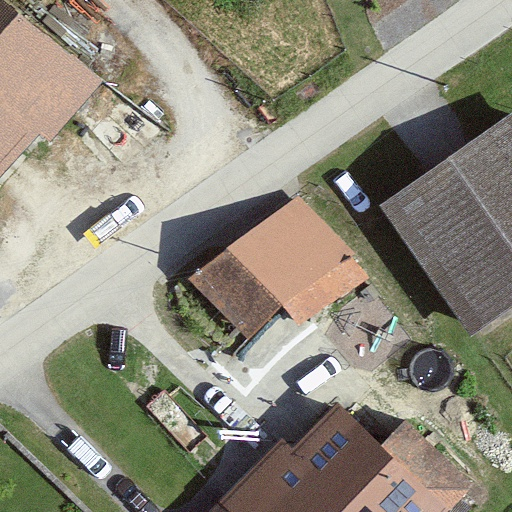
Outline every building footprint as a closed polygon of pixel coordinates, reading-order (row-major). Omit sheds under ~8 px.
[(0,0),(0,168),(38,126),(57,142),(116,76),(30,0),(0,0)] [(511,312),(511,124),(398,203),(487,330),(511,312)] [(351,257),(302,200),(207,282),(256,339),(351,257)] [(398,442),(358,403),(309,453),(294,438),(247,486),(273,511),(454,511),(478,488),(414,426),(398,442)] [(273,511),(247,486),(221,511),(273,511)]
